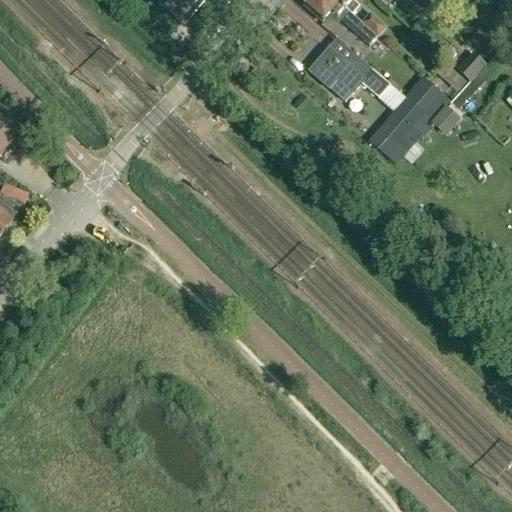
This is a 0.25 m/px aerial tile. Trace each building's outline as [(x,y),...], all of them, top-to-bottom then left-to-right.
[(187,0),(161,0),(157,5),(181,26),(189,17),(191,18),(199,10),(187,0)] [(187,0),(199,10),(207,0),(206,0),(187,0)] [(353,19),(331,0),(311,0),(304,9),(323,25),(331,15),(344,27),(346,25),(370,47),(377,39),(361,26),(353,19)] [(361,9),(350,0),(331,0),(353,19),(361,9)] [(511,0),(504,0),(494,11),(505,21),(511,26),(511,0)] [(153,7),(149,4),(143,11),(142,12),(151,20),(156,15),(158,12),(153,7)] [(505,21),(494,11),(487,5),(474,20),(492,36),(505,21)] [(361,26),(377,39),(387,29),(371,15),(361,26)] [(391,88),(370,71),(353,56),(345,65),(329,51),(309,74),(344,104),(352,94),(353,95),(361,86),(379,102),(391,88)] [(476,76),(487,87),(497,77),(499,74),(475,51),(466,61),(463,64),(476,76)] [(458,95),(468,85),(460,77),(451,69),(447,66),(438,76),(455,92),(458,95)] [(255,72),(247,80),(265,97),(273,89),(255,72)] [(434,126),(446,112),(452,105),(434,89),(415,109),(434,126)] [(394,114),(397,116),(420,138),(422,139),(432,128),(434,126),(415,109),(406,101),(394,114)] [(0,152),(23,128),(1,105),(0,106),(0,152)] [(370,146),(393,167),(420,138),(397,116),(370,146)] [(0,238),(24,209),(23,209),(28,196),(4,187),(0,197),(0,238)] [(417,222),(382,189),(363,210),(398,242),(417,222)]
